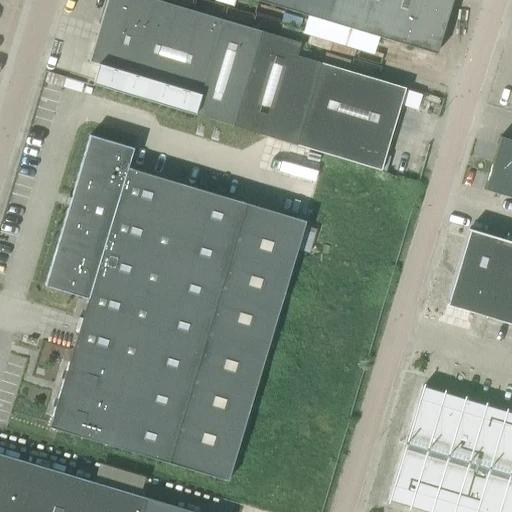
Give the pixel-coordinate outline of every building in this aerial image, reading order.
[(158,0),(106,0),(88,61),(98,64),(92,83),(194,114),(381,170),(405,87),(297,55),(301,43),(261,31),(158,0)] [(258,0),(407,44),(407,43),(436,52),(451,0),(258,0)] [(329,50),(325,60),(370,74),(374,64),(329,50)] [(49,427),(168,462),(227,480),(305,221),(127,167),(133,148),(89,135),(44,285),(87,298),(49,427)] [(511,139),(500,136),(490,170),(484,189),(511,196),(511,139)] [(447,304),(487,317),(511,324),(511,241),(469,229),(447,304)] [(387,501),(423,511),(511,511),(511,414),(421,387),(387,501)] [(191,511),(0,454),(0,511),(191,511)]
